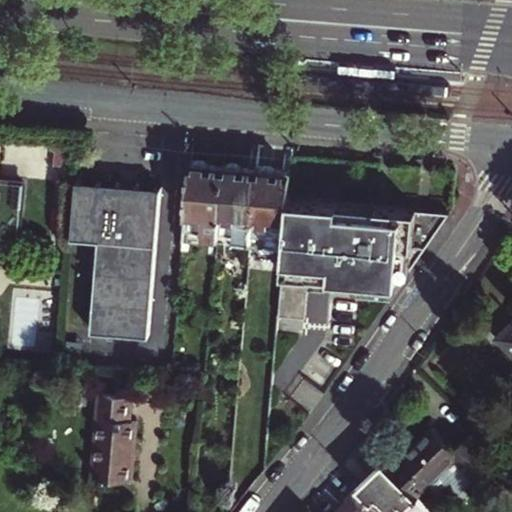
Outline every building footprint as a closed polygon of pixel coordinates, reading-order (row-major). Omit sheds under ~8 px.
[(76,137),(63,136),(61,159),(73,161),(76,137)] [(218,237),(225,163),(192,161),(185,238),(186,238),(185,246),(192,247),(192,239),(203,240),(203,236),(218,237)] [(253,240),(259,166),(225,163),(218,237),(218,241),(237,243),(237,239),(253,240)] [(292,169),(259,166),(253,240),(252,244),(270,246),(271,241),(285,243),(289,198),(292,169)] [(0,176),(0,241),(22,243),(27,178),(0,176)] [(78,182),(73,237),(101,239),(93,332),(151,336),(164,189),(78,182)] [(289,198),(285,243),(280,316),(308,318),(312,274),(364,279),(364,286),(398,289),(451,212),(424,209),(380,205),(289,198)] [(511,320),(498,334),(511,348),(511,320)] [(474,382),(484,375),(469,356),(451,371),(468,392),(476,385),(474,382)] [(134,393),(100,390),(95,450),(136,454),(139,419),(132,419),(134,393)] [(397,446),(385,457),(417,491),(428,480),(440,493),(454,479),(462,488),(479,471),(483,475),(504,455),(477,427),(455,446),(435,423),(403,452),(397,446)] [(417,491),(385,457),(381,453),(370,464),(374,468),(359,482),(375,499),(380,494),(396,511),(425,511),(431,506),(417,491)] [(359,482),(340,501),(350,511),(387,511),(375,499),(359,482)] [(350,511),(340,501),(328,511),(350,511)]
